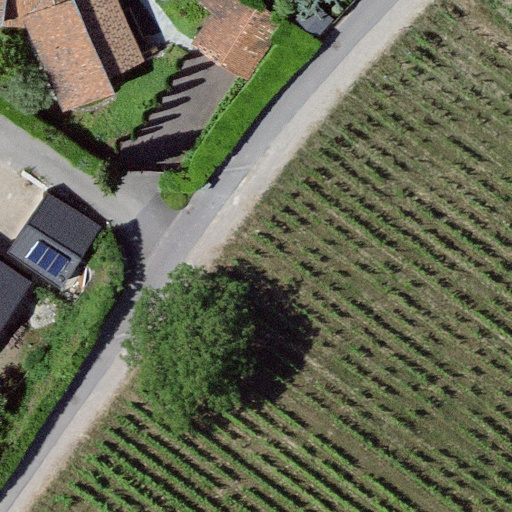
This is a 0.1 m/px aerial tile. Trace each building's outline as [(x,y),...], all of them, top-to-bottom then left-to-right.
[(23,17),(29,13),(56,0),(7,0),(6,15),(23,17)] [(56,0),(29,13),(69,102),(110,83),(104,70),(141,56),(116,0),(56,0)] [(241,0),(239,4),(232,0),(227,0),(200,40),(247,72),(283,21),(251,0),(241,0)] [(104,225),(49,189),(11,247),(62,283),(104,225)] [(0,256),(0,320),(30,277),(0,256)]
